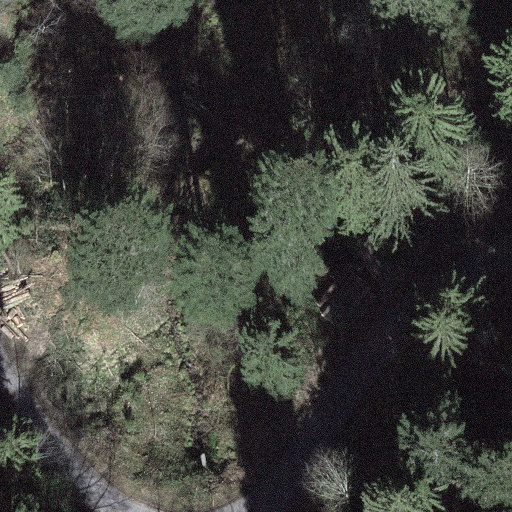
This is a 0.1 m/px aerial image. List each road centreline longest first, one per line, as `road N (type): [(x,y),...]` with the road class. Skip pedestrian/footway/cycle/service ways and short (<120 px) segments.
road 1 (unclassified): [(511,256),(445,295),(375,355),(264,511)]
road 2 (unclassified): [(113,511),(0,366)]
